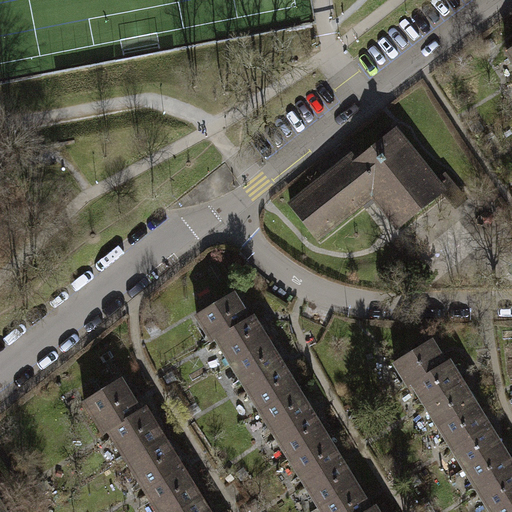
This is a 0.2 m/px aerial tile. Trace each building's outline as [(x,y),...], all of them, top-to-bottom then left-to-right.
[(337,168),(291,205),(318,239),(373,195),(399,228),(445,191),(453,184),(446,174),(437,181),(396,129),(340,173),(337,168)] [(216,339),(249,319),(234,294),(197,316),(212,342),(216,339)] [(231,363),(268,341),(253,317),(249,319),(216,339),(231,363)] [(268,341),(231,363),(246,387),(283,365),(268,341)] [(413,385),(446,364),(432,341),(395,364),(409,387),(413,385)] [(426,406),(463,383),(450,362),(446,364),(413,385),(426,406)] [(283,365),(246,387),(261,411),(297,388),(283,365)] [(140,411),(121,380),(85,403),(104,433),(108,430),(140,411)] [(439,427),(476,405),(463,383),(426,406),(439,427)] [(297,388),(261,411),(276,435),(292,425),(312,412),(297,388)] [(476,405),(439,427),(452,448),(489,426),(476,405)] [(127,461),(164,438),(145,408),(140,411),(108,430),(127,461)] [(292,425),(276,435),(291,459),(327,437),(312,412),(292,425)] [(466,470),(502,447),(489,426),(452,448),(466,470)] [(327,437),(291,459),(305,483),(342,460),(327,437)] [(145,490),(182,468),(164,438),(127,461),(145,490)] [(511,462),(502,447),(466,470),(479,491),(511,470),(511,462)] [(342,460),(305,483),(320,507),(357,484),(342,460)] [(182,468),(145,490),(158,511),(177,511),(201,498),(182,468)] [(491,511),(492,511),(511,499),(511,470),(479,491),(491,511)] [(357,484),(320,507),(323,511),(366,511),(372,509),(357,484)] [(209,511),(201,498),(177,511),(209,511)] [(511,511),(511,499),(492,511),(511,511)]
